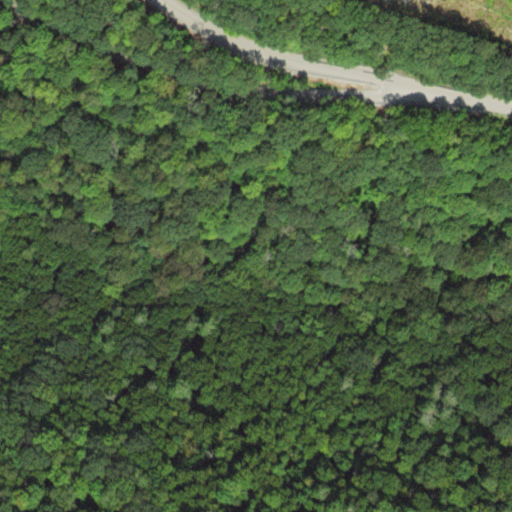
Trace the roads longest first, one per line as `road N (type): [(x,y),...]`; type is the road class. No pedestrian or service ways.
road 1 (tertiary): [(0,0),(186,75),(252,89),(384,95),(421,88)]
road 2 (tertiary): [(421,88),(245,46),(158,0)]
